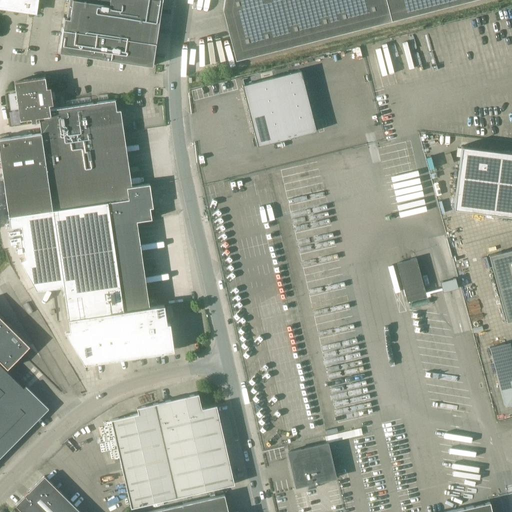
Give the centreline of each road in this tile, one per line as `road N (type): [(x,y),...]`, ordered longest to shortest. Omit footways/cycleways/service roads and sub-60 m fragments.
road 1 (unclassified): [(226,363),(172,98),(182,0)]
road 2 (unclassified): [(0,486),(86,405),(226,363)]
road 3 (unclassified): [(261,511),(226,363)]
